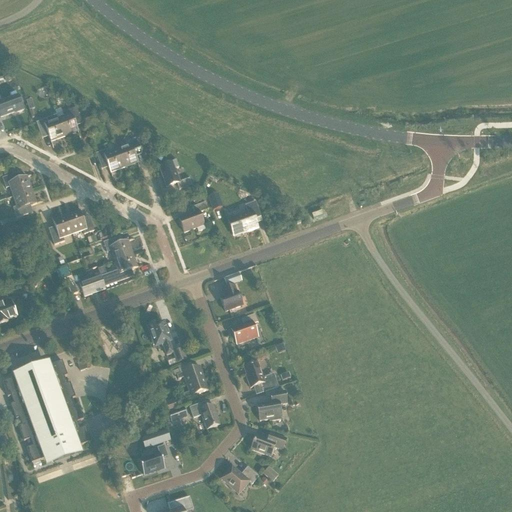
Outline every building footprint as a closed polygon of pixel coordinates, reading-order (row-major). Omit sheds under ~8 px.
[(9,75),(3,77),(6,83),(11,81),(9,75)] [(17,113),(23,111),(18,96),(0,103),(0,116),(1,118),(17,112),(17,113)] [(34,109),(31,100),(26,102),(29,111),(31,110),(34,109)] [(68,116),(58,120),(64,138),(78,133),(74,122),(80,119),(76,108),(66,112),(68,116)] [(64,138),(58,120),(48,124),(46,119),(36,123),(40,134),(47,132),(51,143),(64,138)] [(127,147),(117,151),(124,169),(138,164),(133,153),(140,150),(136,139),(126,143),(127,147)] [(111,175),(124,169),(117,151),(108,155),(106,150),(96,154),(100,166),(107,163),(111,175)] [(155,156),(149,152),(145,160),(151,163),(155,156)] [(179,191),(192,186),(190,179),(180,183),(175,170),(178,169),(176,162),(159,168),(167,188),(177,184),(179,191)] [(10,188),(14,197),(32,191),(27,177),(16,181),(13,175),(2,179),(6,189),(10,188)] [(32,191),(14,197),(17,207),(13,209),(17,219),(28,215),(25,209),(37,205),(32,191)] [(216,195),(208,198),(213,211),(219,209),(221,208),(216,195)] [(199,213),(208,210),(205,203),(192,208),(194,214),(178,220),(184,234),(196,229),(198,233),(206,230),(199,213)] [(254,218),(260,215),(255,203),(245,206),(247,214),(228,221),(233,237),(248,232),(248,233),(258,230),(254,218)] [(66,216),(72,234),(82,231),(84,235),(94,232),(90,220),(84,223),(80,211),(66,216)] [(63,238),(72,234),(66,216),(52,221),(56,233),(50,235),(54,246),(64,242),(63,238)] [(115,262),(133,255),(128,241),(117,245),(114,239),(103,243),(107,253),(111,252),(115,262)] [(118,271),(101,278),(104,288),(129,279),(126,273),(138,269),(133,255),(115,262),(118,271)] [(226,287),(242,282),(239,274),(224,279),(226,287)] [(104,288),(101,278),(100,277),(79,285),(84,298),(105,290),(104,288)] [(78,293),(73,282),(67,284),(72,296),(78,293)] [(236,293),(234,287),(222,291),(225,298),(220,299),(225,313),(242,306),(237,293),(236,293)] [(7,321),(17,318),(10,301),(4,303),(1,297),(0,296),(0,326),(8,323),(7,321)] [(257,323),(254,315),(241,320),(243,327),(232,331),(237,345),(257,338),(252,325),(257,323)] [(183,349),(173,353),(169,342),(170,342),(163,324),(158,326),(157,324),(156,324),(155,322),(149,325),(150,327),(148,327),(153,340),(151,341),(153,346),(155,346),(155,347),(162,345),(166,356),(173,354),(177,364),(187,361),(183,349)] [(283,345),(275,348),(277,355),(285,351),(283,345)] [(143,391),(152,388),(141,353),(132,356),(143,391)] [(26,450),(31,464),(43,460),(45,468),(83,454),(80,447),(91,443),(86,428),(79,431),(77,423),(83,421),(78,406),(75,407),(72,400),(75,399),(70,385),(67,386),(64,378),(67,377),(61,362),(50,366),(49,362),(12,376),(14,380),(2,384),(8,399),(11,398),(13,405),(10,406),(16,420),(19,419),(21,427),(18,428),(24,442),(30,440),(33,448),(26,450)] [(247,382),(250,389),(253,388),(256,396),(278,388),(273,375),(263,379),(257,364),(243,369),(248,382),(247,382)] [(184,378),(186,386),(204,379),(200,368),(176,376),(178,380),(184,378)] [(204,379),(186,386),(189,393),(183,395),(185,399),(208,391),(204,379)] [(287,405),(286,400),(285,392),(270,395),(271,403),(256,405),(259,422),(269,421),(269,422),(281,420),(281,419),(281,418),(279,406),(287,405)] [(240,400),(241,408),(252,407),(251,399),(240,400)] [(168,414),(177,411),(173,400),(162,404),(165,415),(168,414)] [(206,431),(219,426),(215,414),(216,413),(213,406),(207,408),(205,403),(189,409),(193,420),(201,417),(206,431)] [(177,411),(168,414),(171,423),(187,418),(184,408),(177,411)] [(282,451),(286,440),(270,434),(268,441),(256,436),(251,451),(270,458),(274,448),(282,451)] [(151,455),(131,462),(136,476),(157,469),(153,460),(160,457),(156,446),(149,449),(151,455)] [(241,476),(232,468),(221,480),(238,495),(248,483),(251,486),(258,478),(247,468),(241,476)] [(278,476),(268,468),(263,475),(272,483),(278,476)] [(269,483),(263,478),(260,482),(266,487),(269,483)] [(169,511),(189,511),(193,511),(189,498),(167,505),(169,511)]
